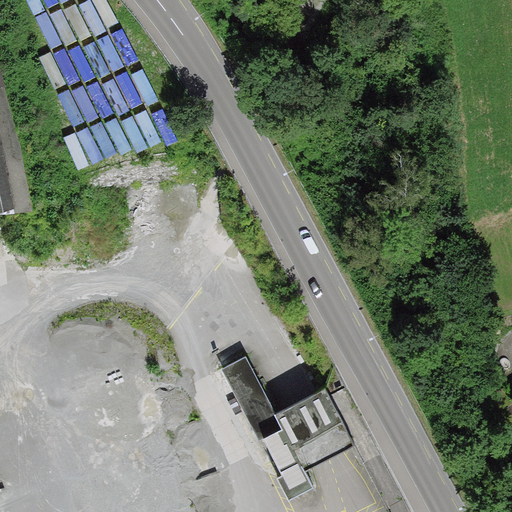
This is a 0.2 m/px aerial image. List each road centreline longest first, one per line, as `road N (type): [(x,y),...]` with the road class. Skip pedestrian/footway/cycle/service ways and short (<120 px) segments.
road 1 (tertiary): [(448,511),(251,144)]
road 2 (tertiary): [(157,0),(251,144)]
